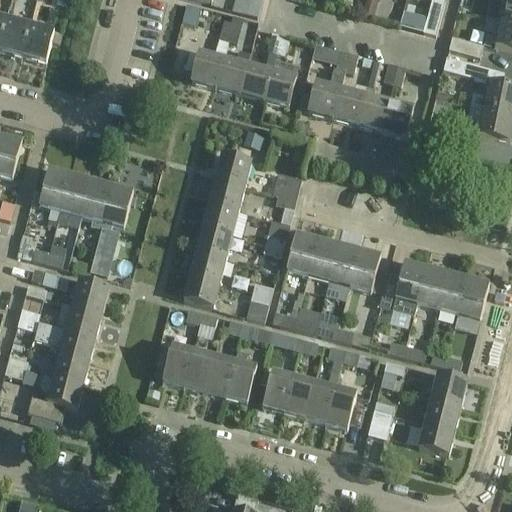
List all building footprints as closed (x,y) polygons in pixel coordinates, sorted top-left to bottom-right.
[(56,0),(55,12),(68,15),(71,0),(56,0)] [(235,0),(232,15),(257,21),(263,0),(235,0)] [(366,0),(361,21),(372,23),(378,0),(366,0)] [(504,0),(499,25),(511,27),(511,0),(504,0)] [(431,1),(422,36),(435,40),(444,5),(431,1)] [(483,35),(496,38),(494,51),(511,54),(511,27),(499,25),(486,22),(483,35)] [(6,23),(0,46),(0,55),(22,61),(30,29),(6,23)] [(223,25),(218,43),(196,38),(195,41),(189,35),(182,37),(180,45),(184,50),(193,49),(215,55),(213,61),(199,57),(191,87),(216,93),(223,63),(227,46),(232,28),(223,25)] [(241,30),(232,28),(227,46),(236,48),(241,30)] [(22,61),(46,67),(54,36),(30,29),(22,61)] [(267,37),(259,35),(256,34),(251,56),(261,59),(267,37)] [(281,40),(271,38),(266,56),(276,59),(281,40)] [(281,40),(276,59),(274,66),(282,68),(289,42),(281,40)] [(451,42),(448,55),(479,61),(482,48),(451,42)] [(276,59),(266,56),(261,73),(272,76),(274,66),(276,59)] [(341,94),(345,77),(349,58),(340,56),(335,74),(334,74),(329,91),(315,87),(308,117),(332,124),(340,94),(341,94)] [(358,60),(349,58),(345,77),(353,79),(358,60)] [(240,100),(247,70),(223,63),(216,93),(240,100)] [(445,64),(442,76),(475,83),(477,71),(445,64)] [(374,66),(367,92),(376,94),(382,69),(374,66)] [(397,71),(387,68),(383,87),(392,89),(397,71)] [(240,100),(264,106),(272,76),(247,70),(240,100)] [(397,71),(392,89),(400,91),(405,73),(397,71)] [(296,82),(272,76),(264,106),(288,112),(296,82)] [(305,87),(302,97),(309,99),(312,89),(305,87)] [(473,99),(470,111),(511,119),(511,92),(487,88),(484,101),(473,99)] [(332,124),(356,130),(364,100),(365,100),(367,93),(356,90),(354,97),(341,94),(340,94),(332,124)] [(445,105),(447,98),(437,95),(435,103),(445,105)] [(388,106),(365,100),(364,100),(356,130),(380,136),(388,106)] [(434,105),(431,115),(438,117),(440,106),(434,105)] [(412,113),(388,106),(380,136),(404,143),(412,113)] [(460,136),(458,147),(474,150),(476,139),(510,146),(511,134),(511,119),(470,111),(465,137),(460,136)] [(460,136),(429,129),(426,140),(458,147),(460,136)] [(247,135),(243,149),(263,155),(267,141),(247,135)] [(0,142),(0,180),(12,183),(22,147),(0,142)] [(215,184),(245,192),(251,168),(221,160),(215,184)] [(39,211),(51,214),(48,224),(58,226),(60,216),(69,180),(48,174),(39,211)] [(273,199),(278,200),(296,205),(301,184),(278,178),(273,199)] [(91,186),(69,180),(60,216),(58,226),(67,229),(70,219),(81,222),(91,186)] [(245,192),(215,184),(208,208),(238,216),(245,192)] [(112,191),(91,186),(81,222),(92,225),(90,231),(100,234),(112,191)] [(133,197),(112,191),(100,234),(109,236),(111,230),(123,233),(133,197)] [(290,230),(294,214),(296,205),(278,200),(275,210),(284,212),(280,227),(290,230)] [(208,208),(202,232),(232,240),(238,216),(208,208)] [(196,257),(226,264),(232,240),(202,232),(196,257)] [(101,235),(97,251),(108,254),(113,239),(101,235)] [(286,275),(307,280),(317,245),(295,239),(286,275)] [(267,240),(265,249),(283,253),(285,244),(267,240)] [(338,250),(317,245),(307,280),(329,286),(338,250)] [(83,257),(92,259),(94,250),(85,248),(83,257)] [(263,257),(281,262),(283,253),(265,249),(263,257)] [(359,256),(338,250),(329,286),(350,291),(359,256)] [(35,254),(32,265),(46,269),(49,258),(35,254)] [(106,259),(96,255),(93,264),(104,268),(106,259)] [(359,256),(350,291),(371,297),(371,296),(375,281),(377,273),(380,261),(359,256)] [(189,281),(219,289),(226,264),(196,257),(189,281)] [(49,258),(46,269),(61,273),(64,261),(49,258)] [(73,276),(88,280),(91,269),(76,265),(73,276)] [(416,309),(425,273),(404,267),(401,279),(394,304),(416,309)] [(106,273),(91,269),(88,280),(102,284),(106,273)] [(375,281),(371,296),(382,298),(387,275),(377,273),(375,281)] [(425,273),(416,309),(437,315),(447,279),(425,273)] [(45,277),(34,274),(31,285),(42,288),(45,277)] [(387,275),(382,298),(378,311),(392,315),(394,304),(401,279),(387,275)] [(447,279),(437,315),(458,320),(468,284),(447,279)] [(189,281),(183,305),(213,313),(219,289),(189,281)] [(123,285),(122,288),(130,290),(132,282),(129,282),(123,285)] [(468,284),(458,320),(456,327),(466,329),(468,323),(479,326),(489,290),(468,284)] [(109,294),(79,286),(72,310),(102,318),(109,294)] [(252,297),(270,302),(273,293),(254,288),(252,297)] [(44,304),(46,295),(28,290),(26,299),(44,304)] [(250,306),(268,311),(270,302),(252,297),(250,306)] [(66,334),(96,342),(102,318),(72,310),(66,334)] [(185,314),(172,310),(170,320),(182,323),(185,314)] [(290,320),(274,316),(271,328),(293,334),(297,321),(298,315),(291,313),(290,320)] [(20,322),(38,327),(41,319),(22,314),(20,322)] [(185,326),(200,330),(203,318),(188,315),(185,326)] [(203,318),(200,330),(214,334),(217,322),(203,318)] [(312,326),(297,321),(293,334),(308,337),(311,326),(312,326)] [(38,327),(20,322),(17,331),(36,337),(38,327)] [(227,337),(242,341),(245,329),(230,325),(227,337)] [(35,341),(34,346),(53,351),(52,356),(59,358),(89,366),(95,347),(96,342),(66,334),(66,335),(56,332),(39,328),(37,337),(35,341)] [(242,341),(256,344),(270,348),(273,337),(245,329),(242,341)] [(324,329),(321,341),(336,345),(339,333),(324,329)] [(370,342),(339,333),(336,345),(367,353),(370,342)] [(285,352),(300,356),(303,344),(288,341),(285,352)] [(314,360),(317,348),(303,344),(300,356),(314,360)] [(403,362),(406,351),(390,347),(387,358),(403,362)] [(184,392),(193,356),(171,350),(162,386),(184,392)] [(426,356),(406,351),(403,362),(423,367),(426,356)] [(327,363),(342,367),(345,355),(330,352),(327,363)] [(359,359),(345,355),(342,367),(356,371),(359,359)] [(57,369),(53,383),(83,391),(89,366),(59,358),(52,356),(49,368),(57,369)] [(193,356),(184,392),(204,398),(214,361),(193,356)] [(235,367),(226,403),(247,409),(256,372),(245,369),(247,360),(238,357),(235,367)] [(430,369),(444,373),(447,362),(432,358),(430,369)] [(7,370),(25,375),(28,366),(9,361),(7,370)] [(214,361),(204,398),(226,403),(235,367),(214,361)] [(447,362),(444,373),(459,377),(462,365),(447,362)] [(386,367),(383,376),(402,380),(404,371),(386,367)] [(25,375),(7,370),(5,379),(23,384),(25,375)] [(284,418),(293,382),(271,376),(262,412),(284,418)] [(65,412),(77,415),(83,391),(53,383),(42,379),(39,390),(42,393),(50,395),(47,405),(31,401),(27,419),(61,428),(65,412)] [(431,404),(461,412),(467,387),(437,380),(431,404)] [(314,387),(293,382),(284,418),(304,424),(314,387)] [(139,383),(136,395),(144,397),(147,385),(139,383)] [(304,424),(325,429),(335,393),(314,387),(304,424)] [(356,398),(335,393),(325,429),(347,435),(356,398)] [(461,412),(431,404),(425,428),(455,436),(461,412)] [(375,407),(373,415),(392,420),(394,411),(375,407)] [(390,429),(392,420),(373,415),(371,424),(390,429)] [(455,436),(425,428),(418,453),(448,460),(455,436)]
